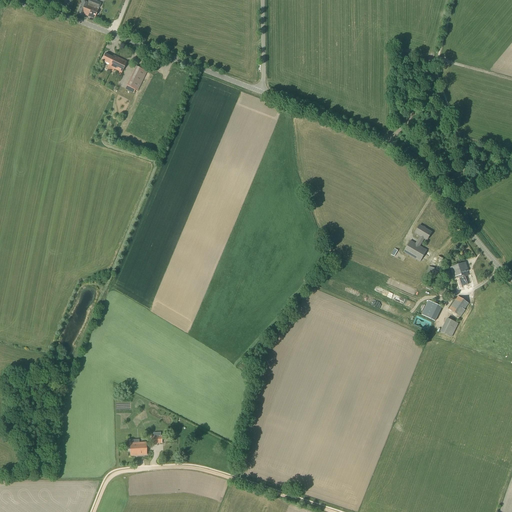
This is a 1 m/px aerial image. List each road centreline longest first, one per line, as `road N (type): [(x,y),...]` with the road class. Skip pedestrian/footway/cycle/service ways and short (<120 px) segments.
road 1 (tertiary): [(511,279),(394,147),(262,91)]
road 2 (tertiary): [(262,91),(86,23),(0,0)]
road 3 (track): [(334,511),(208,470),(142,468)]
